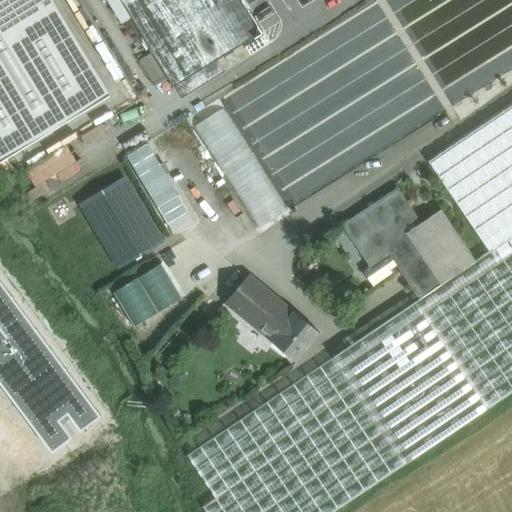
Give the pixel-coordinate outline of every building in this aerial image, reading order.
[(0,0),(0,161),(110,95),(51,0),(0,0)] [(217,60),(262,32),(242,0),(122,0),(175,86),(217,60)] [(511,52),(511,0),(436,0),(435,38),(421,19),(415,23),(408,0),(395,0),(369,18),(373,31),(377,29),(390,77),(380,77),(378,78),(366,62),(367,44),(315,41),(223,104),(283,191),(441,83),(439,73),(431,78),(432,50),(492,53),(492,52),(511,52)] [(217,60),(175,86),(172,87),(180,99),(224,72),(217,60)] [(511,105),(428,162),(489,252),(474,261),(475,262),(420,299),(414,303),(486,410),(511,392),(511,105)] [(259,229),(288,210),(223,109),(193,127),(259,229)] [(58,179),(77,170),(65,146),(21,167),(29,185),(55,173),(58,179)] [(161,241),(124,180),(81,205),(118,267),(161,241)] [(397,189),(343,226),(371,267),(390,255),(397,265),(452,228),(440,210),(420,224),(397,189)] [(452,228),(397,265),(420,299),(475,262),(474,261),(452,228)] [(371,267),(365,272),(371,282),(397,265),(390,255),(371,267)] [(106,417),(0,274),(0,396),(48,461),(106,417)] [(318,333),(249,276),(226,303),(296,361),(318,333)] [(168,300),(139,327),(156,346),(186,318),(168,300)] [(414,303),(334,357),(406,464),(486,410),(414,303)] [(334,357),(187,455),(215,498),(202,507),(205,511),(333,511),(406,464),(334,357)]
